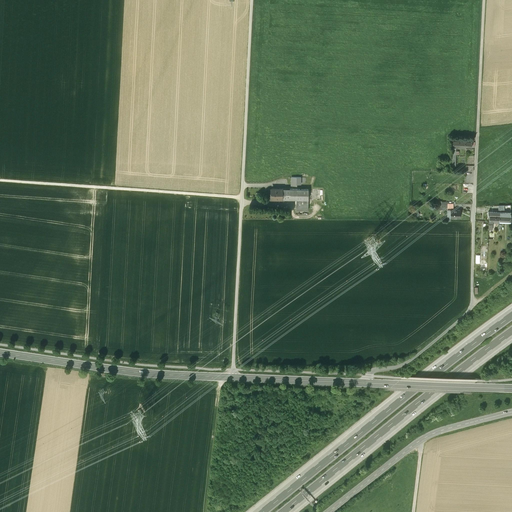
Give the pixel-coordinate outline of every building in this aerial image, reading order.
[(301,177),(292,177),(291,185),(297,185),(297,182),(300,182),(301,177)] [(269,191),(269,196),(269,197),(272,198),(282,199),(282,198),(283,188),(272,188),(272,189),(269,189),(269,191)] [(308,189),(283,188),(282,198),(296,199),(308,199),(308,189)] [(308,199),(296,199),(296,210),(308,210),(308,199)] [(416,210),(411,213),(415,218),(420,215),(416,210)]
